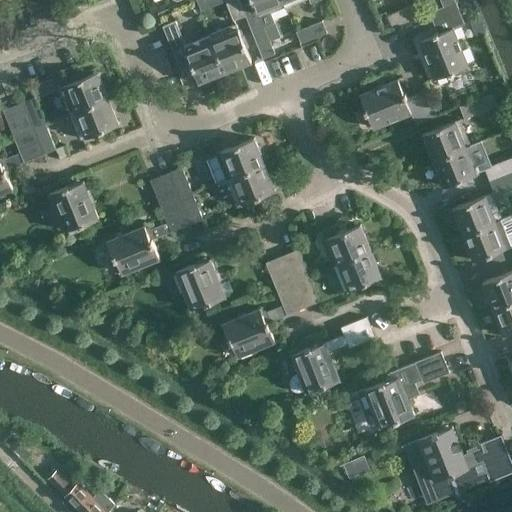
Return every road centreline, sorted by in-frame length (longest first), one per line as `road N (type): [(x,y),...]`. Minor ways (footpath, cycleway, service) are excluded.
road 1 (unclassified): [(0,333),(297,511)]
road 2 (residential): [(166,128),(116,8),(0,52)]
road 3 (residential): [(447,298),(410,211),(330,166)]
road 4 (residential): [(204,240),(313,199),(330,166)]
road 5 (residential): [(282,90),(369,54),(346,0)]
road 6 (residential): [(502,424),(447,298)]
road 7 (residential): [(169,135),(282,90)]
